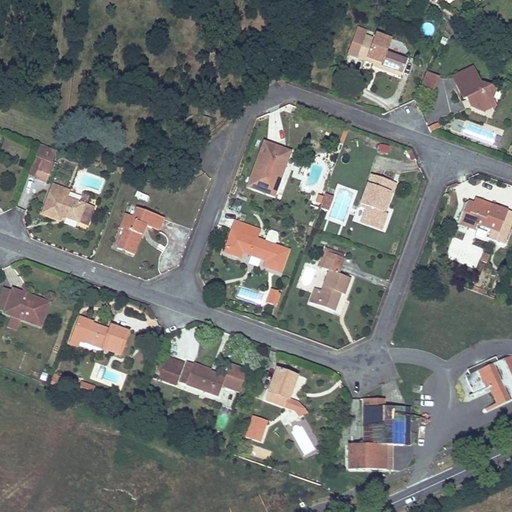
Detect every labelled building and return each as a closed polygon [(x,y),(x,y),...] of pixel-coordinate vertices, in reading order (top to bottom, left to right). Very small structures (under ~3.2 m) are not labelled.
[(387,51),(391,40),(375,35),(373,40),(365,36),(357,57),(374,63),(402,74),(407,62),(386,54),(387,51)] [(408,58),(387,51),(386,54),(407,62),(408,58)] [(402,74),(374,63),(373,66),(401,77),(402,74)] [(474,98),(471,107),(484,112),(486,106),(489,98),(492,98),(495,89),(479,83),(475,82),(473,77),(474,73),(472,68),(452,77),(463,100),(467,99),(467,98),(470,97),(474,98)] [(426,73),(421,88),(435,92),(440,77),(426,73)] [(274,196),(290,153),(264,143),(248,187),(274,196)] [(377,153),(387,156),(390,148),(379,145),(377,153)] [(34,178),(42,159),(36,157),(28,176),(34,178)] [(133,166),(135,161),(127,158),(125,163),(133,166)] [(47,183),(55,164),(42,159),(34,178),(47,183)] [(382,212),(389,192),(387,191),(391,182),(372,175),(360,208),(366,210),(363,219),(383,226),(387,214),(385,213),(382,212)] [(385,213),(396,184),(391,182),(387,191),(389,192),(382,212),(385,213)] [(81,204),(66,198),(69,191),(53,185),(42,213),(60,220),(61,215),(87,225),(93,208),(85,205),(81,204)] [(330,206),(333,197),(326,194),(323,204),(330,206)] [(89,198),(88,196),(84,195),(81,204),(85,205),(86,201),(87,202),(89,198)] [(490,210),(492,205),(475,199),(473,204),(490,210)] [(467,221),(473,204),(468,202),(465,203),(458,221),(460,224),(475,230),(477,225),(467,221)] [(504,244),(511,222),(511,212),(492,205),(490,210),(473,204),(467,221),(477,225),(491,230),(488,238),(504,244)] [(129,253),(140,225),(146,227),(158,231),(163,219),(137,209),(134,218),(133,219),(125,216),(120,228),(123,229),(116,248),(129,253)] [(381,230),(383,226),(363,219),(362,223),(381,230)] [(256,239),(260,230),(238,222),(235,232),(232,230),(224,252),(240,258),(242,253),(243,253),(244,251),(249,253),(248,255),(266,262),(265,267),(280,273),(289,251),(274,246),(265,242),(256,239)] [(135,256),(142,238),(146,227),(140,225),(129,253),(135,256)] [(274,246),(278,236),(277,233),(271,231),(269,232),(265,242),(274,246)] [(343,255),(326,248),(324,252),(328,253),(342,258),(343,255)] [(344,295),(350,278),(338,274),(343,259),(342,258),(328,253),(324,252),(323,256),(327,257),(324,263),(321,262),(319,267),(323,268),(330,271),(322,291),(317,305),(334,311),(339,297),(338,296),(339,293),(340,294),(344,295)] [(486,264),(489,256),(484,253),(481,261),(486,264)] [(0,309),(5,312),(12,292),(4,289),(0,299),(0,309)] [(317,305),(322,291),(315,289),(310,303),(317,305)] [(41,327),(50,304),(24,295),(24,297),(21,296),(22,294),(13,290),(12,292),(5,312),(4,314),(41,327)] [(274,303),(277,292),(271,290),(268,300),(274,303)] [(120,355),(128,333),(111,326),(109,331),(109,333),(105,331),(105,330),(92,325),(93,323),(80,318),(70,343),(77,346),(80,341),(120,355)] [(180,377),(184,364),(167,358),(162,371),(180,377)] [(511,378),(511,371),(507,360),(498,364),(497,362),(493,364),(494,366),(466,378),(474,395),(488,389),(500,384),(506,381),(511,378)] [(218,397),(225,378),(210,373),(211,371),(188,362),(180,383),(218,397)] [(289,400),(297,377),(277,369),(265,400),(285,407),(288,400),(289,400)] [(176,386),(180,377),(162,371),(159,379),(176,386)] [(511,400),(511,379),(511,378),(506,381),(508,384),(502,387),(500,384),(488,389),(497,407),(511,400)] [(61,388),(63,383),(53,379),(51,384),(61,388)] [(75,391),(77,382),(66,379),(63,388),(75,391)] [(87,393),(89,386),(81,384),(79,391),(87,393)] [(386,471),(386,446),(391,446),(403,446),(403,408),(384,408),(384,400),(363,399),(363,445),(348,445),(348,470),(386,471)] [(306,413),(297,402),(289,400),(286,408),(294,411),(299,417),(306,413)] [(262,437),(266,424),(259,422),(254,434),(262,437)]
